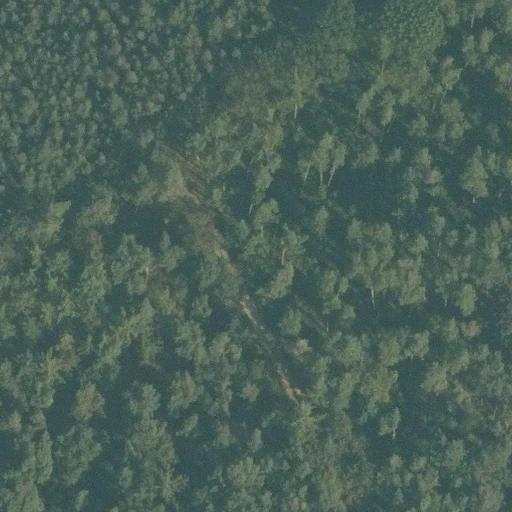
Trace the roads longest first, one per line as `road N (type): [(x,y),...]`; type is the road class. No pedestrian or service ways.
road 1 (track): [(172,155),(361,511)]
road 2 (track): [(464,0),(172,155)]
road 3 (track): [(0,250),(172,155)]
